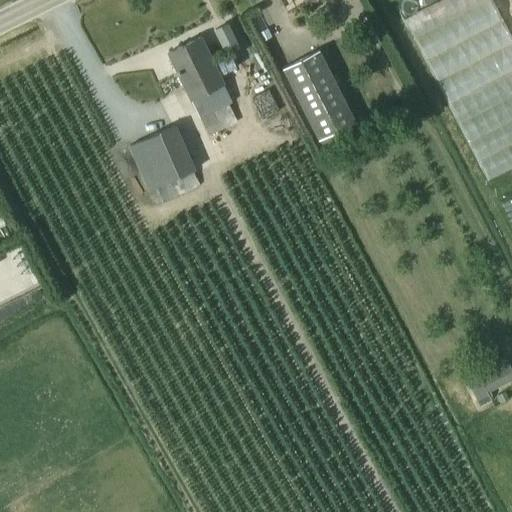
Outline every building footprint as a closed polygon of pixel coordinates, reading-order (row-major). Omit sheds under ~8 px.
[(446,113),(511,84),(511,36),(496,0),(422,0),(401,9),(446,113)] [(227,25),(215,31),(225,49),(236,43),(227,25)] [(200,38),(169,53),(209,135),(237,121),(229,105),(232,103),(222,84),(200,38)] [(354,122),(317,51),(282,69),(318,140),(354,122)] [(175,125),(129,146),(148,190),(149,189),(156,205),(187,192),(180,176),(194,170),(175,125)] [(511,367),(506,356),(477,371),(482,383),(471,388),(480,406),(491,400),(487,392),(511,379),(511,367)]
